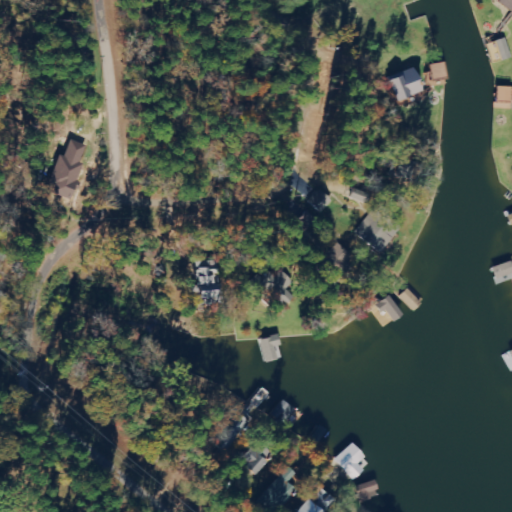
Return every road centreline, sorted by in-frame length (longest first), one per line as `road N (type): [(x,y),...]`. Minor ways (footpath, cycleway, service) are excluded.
road 1 (residential): [(112,0),(121,193),(74,230),(48,271),(36,360),(101,456),(156,511)]
road 2 (residential): [(289,0),(312,70),(296,150),(230,180),(121,193)]
